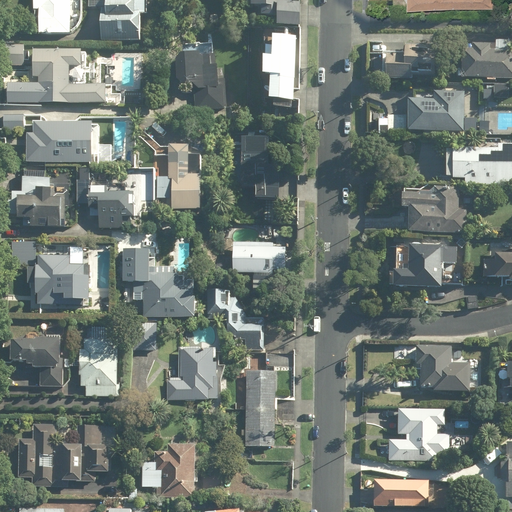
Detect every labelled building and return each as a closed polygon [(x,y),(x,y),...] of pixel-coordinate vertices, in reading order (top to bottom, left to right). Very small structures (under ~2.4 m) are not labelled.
[(71,0),(33,0),(32,37),(71,38),(71,0)] [(103,9),(102,42),(140,43),(141,17),(147,17),(147,0),(89,0),(89,9),(103,9)] [(250,0),(250,11),(258,11),(258,29),(271,30),(271,19),(278,20),(277,26),(300,27),(301,5),(283,4),(283,0),(250,0)] [(292,79),(292,69),(295,69),(295,51),(293,51),(293,39),(273,39),(273,61),(264,61),(264,79),(271,79),(271,103),(295,103),(295,79),(292,79)] [(495,80),(511,79),(511,43),(478,43),(478,48),(461,48),(461,80),(486,80),(486,83),(495,83),(495,80)] [(27,46),(16,45),(15,69),(26,70),(27,46)] [(213,45),(184,46),(184,59),(171,59),(173,114),(225,112),(224,88),(219,89),(218,58),(214,58),(213,45)] [(436,77),(437,48),(405,48),(405,56),(387,56),(386,81),(414,81),(415,76),(436,77)] [(82,53),(34,51),(33,79),(40,79),(39,104),(107,107),(108,88),(70,86),(71,68),(81,69),(82,53)] [(434,102),(410,102),(409,132),(466,133),(466,93),(434,93),(434,102)] [(25,118),(3,117),(3,135),(25,136),(25,118)] [(79,125),(34,124),(34,136),(29,136),(28,165),(80,167),(80,158),(88,158),(88,148),(91,149),(92,123),(79,122),(79,125)] [(270,144),(242,144),(241,192),(256,192),(256,203),(280,203),(280,171),(270,171),(270,144)] [(511,184),(511,145),(499,145),(499,149),(447,149),(447,182),(466,182),(466,187),(502,187),(502,185),(511,184)] [(190,148),(170,148),(169,200),(168,200),(168,210),(172,210),(172,213),(201,213),(202,157),(190,157),(190,148)] [(24,229),(69,230),(71,187),(51,187),(52,180),(47,180),(47,174),(24,173),(23,194),(10,194),(9,217),(19,217),(19,222),(24,222),(24,229)] [(91,182),(78,182),(77,205),(90,206),(89,213),(99,213),(99,230),(124,231),(124,221),(135,221),(136,196),(109,196),(109,189),(91,189),(91,182)] [(409,235),(467,235),(468,211),(460,211),(460,189),(436,189),(430,195),(420,195),(420,196),(403,196),(403,211),(409,212),(409,235)] [(287,245),(234,245),(234,277),(254,277),(254,297),(274,297),(274,273),(287,273),(287,245)] [(394,273),(393,291),(443,292),(443,266),(457,267),(458,247),(409,247),(409,273),(394,273)] [(484,281),(511,281),(511,250),(492,250),(492,262),(485,262),(484,281)] [(141,252),(125,252),(124,268),(141,268),(141,252)] [(35,286),(35,307),(75,308),(76,304),(84,304),(84,299),(91,299),(92,280),(85,280),(86,267),(72,267),(72,259),(37,259),(36,270),(25,269),(25,285),(35,286)] [(144,320),(196,322),(197,302),(194,302),(194,286),(180,286),(180,278),(176,277),(176,270),(147,269),(146,283),(135,282),(134,302),(145,302),(144,320)] [(231,292),(203,292),(202,322),(221,322),(220,330),(227,330),(237,344),(246,344),(246,352),(264,352),(265,328),(247,328),(247,318),(236,300),(231,300),(231,292)] [(158,325),(134,325),(133,352),(157,352),(158,325)] [(36,344),(11,344),(11,365),(27,365),(27,368),(34,368),(34,371),(41,371),(40,389),(64,389),(64,360),(62,360),(62,341),(36,341),(36,344)] [(87,398),(121,399),(121,381),(118,381),(119,341),(85,341),(85,351),(80,351),(80,378),(82,378),(82,389),(87,389),(87,398)] [(453,346),(416,345),(415,369),(421,369),(420,389),(434,390),(434,393),(471,394),(471,364),(452,363),(453,346)] [(169,379),(168,402),(209,404),(210,394),(215,394),(216,383),(219,383),(219,367),(216,366),(217,350),(180,349),(179,380),(169,379)] [(247,374),(246,448),(276,449),(277,374),(247,374)] [(389,440),(389,462),(438,463),(438,456),(450,456),(451,436),(437,435),(437,427),(446,427),(446,411),(399,410),(398,435),(406,436),(406,440),(389,440)] [(34,441),(20,440),(19,479),(33,479),(33,488),(71,489),(71,484),(97,485),(97,476),(110,476),(110,449),(103,448),(103,427),(77,426),(77,447),(58,447),(58,426),(34,425),(34,441)] [(506,511),(511,510),(511,443),(507,444),(507,462),(501,462),(501,483),(506,483),(506,511)] [(196,502),(197,448),(168,447),(168,454),(155,454),(155,465),(143,464),(143,489),(157,490),(157,500),(196,502)] [(258,467),(230,466),(229,501),(257,502),(258,467)] [(224,472),(204,472),(203,493),(224,494),(224,472)] [(429,483),(374,481),(373,507),(429,509),(429,483)]
